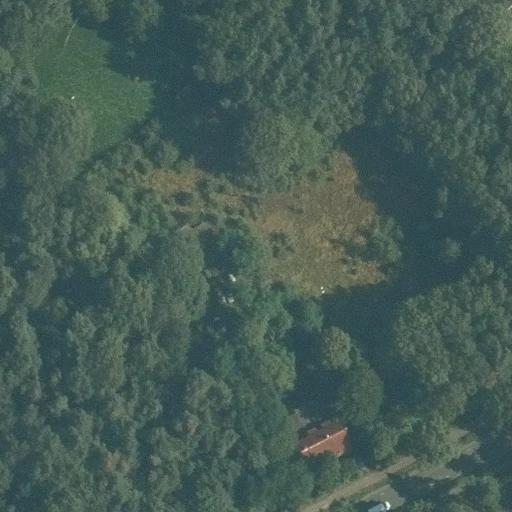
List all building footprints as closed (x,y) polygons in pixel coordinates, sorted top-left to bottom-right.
[(159,277),(223,245),(212,222),(147,254),(159,277)] [(272,272),(259,278),(237,290),(237,291),(242,301),(264,290),(274,309),(290,300),(281,283),(278,285),(272,272)] [(212,351),(181,305),(159,320),(190,366),(212,351)] [(315,373),(294,345),(287,334),(274,343),(282,354),(255,373),(276,401),(315,373)] [(196,385),(184,393),(198,416),(220,402),(207,382),(197,388),(196,385)] [(324,405),(321,400),(293,414),(294,417),(277,425),(303,478),(327,466),(350,454),(340,436),(325,405),(324,405)]
